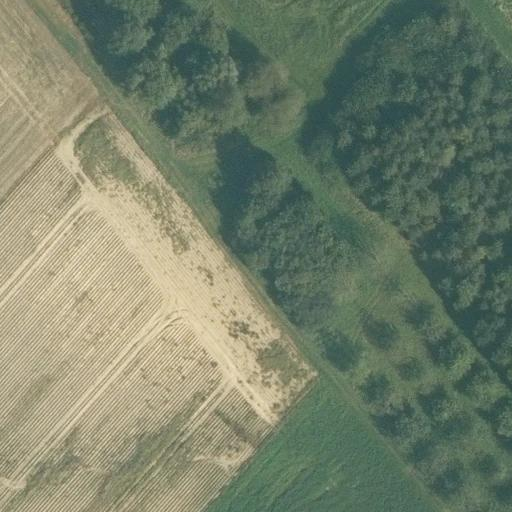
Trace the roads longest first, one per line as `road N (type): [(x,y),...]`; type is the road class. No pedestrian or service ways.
road 1 (track): [(33,0),(437,511)]
road 2 (track): [(208,0),(292,99),(384,0)]
